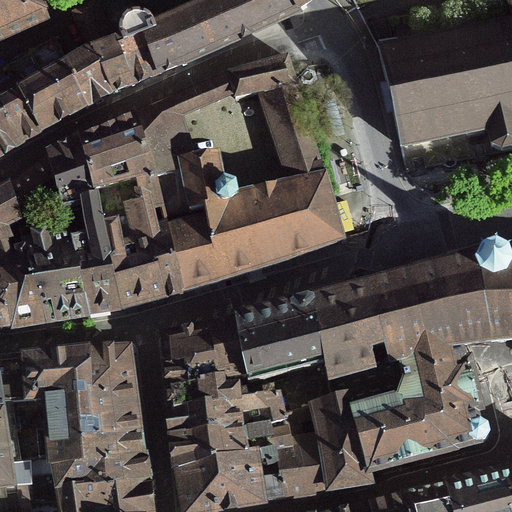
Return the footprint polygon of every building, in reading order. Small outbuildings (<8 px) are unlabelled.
[(0,155),(6,152),(20,143),(30,138),(41,132),(61,121),(83,108),(85,111),(87,110),(87,108),(94,104),(93,103),(98,101),(102,98),(109,94),(120,90),(130,86),(131,86),(132,88),(133,87),(133,85),(142,81),(156,75),(157,76),(160,75),(159,74),(170,70),(181,66),(182,68),(186,66),(185,64),(278,21),(298,12),(290,0),(224,0),(202,12),(153,30),(151,23),(146,18),(138,16),(129,18),(124,21),(120,26),(117,33),(117,41),(112,43),(105,27),(97,8),(74,19),(90,53),(67,66),(54,42),(7,68),(0,72),(0,155)] [(0,0),(0,40),(45,20),(35,0),(0,0)] [(511,0),(290,0),(298,12),(301,11),(301,12),(319,0),(507,0),(511,18),(511,0)] [(511,23),(377,51),(388,100),(399,148),(419,145),(487,130),(490,148),(500,153),(511,150),(511,23)] [(312,179),(323,176),(287,60),(232,75),(229,78),(234,98),(234,101),(263,97),(289,175),(310,170),(312,179)] [(182,120),(234,98),(229,78),(199,91),(163,106),(135,118),(151,175),(153,180),(179,172),(197,167),(182,120)] [(96,204),(139,193),(135,178),(151,175),(135,118),(80,141),(79,140),(93,189),(96,204)] [(96,204),(93,189),(79,140),(75,142),(76,144),(50,158),(49,156),(48,156),(62,211),(61,211),(67,235),(87,317),(120,311),(100,233),(96,204)] [(18,232),(22,247),(67,235),(61,211),(62,211),(48,156),(43,158),(44,161),(8,190),(17,221),(15,221),(18,232)] [(179,172),(153,180),(152,181),(161,212),(165,225),(166,229),(181,295),(224,282),(242,276),(266,269),(287,262),(311,253),(341,242),(323,176),(312,179),(291,183),(292,185),(235,198),(234,188),(223,184),(222,185),(218,163),(197,167),(179,172)] [(151,175),(135,178),(139,193),(144,210),(150,237),(164,299),(181,295),(166,229),(165,225),(161,212),(152,181),(153,180),(151,175)] [(7,240),(18,232),(15,221),(17,221),(8,190),(0,193),(0,241),(7,240)] [(139,193),(96,204),(100,233),(120,311),(164,299),(150,237),(144,210),(139,193)] [(87,317),(67,235),(22,247),(26,259),(44,323),(87,317)] [(44,323),(26,259),(16,262),(7,240),(0,241),(0,272),(0,273),(0,277),(12,328),(12,329),(15,329),(14,328),(44,323)] [(234,323),(234,325),(246,378),(247,384),(323,365),(331,402),(315,405),(310,407),(311,411),(313,419),(318,438),(301,441),(289,442),(288,443),(290,450),(299,448),(323,443),(330,493),(332,493),(332,492),(364,487),(364,488),(370,487),(369,481),(368,481),(366,474),(452,452),(452,451),(480,444),(484,441),(487,436),(486,431),(484,428),(482,426),(478,425),(475,425),(473,414),(479,412),(476,402),(478,401),(478,400),(476,400),(474,390),(476,390),(475,388),(473,388),(467,364),(461,365),(457,347),(511,339),(511,261),(511,262),(507,251),(508,250),(495,244),(481,249),(477,257),(472,258),(473,261),(442,267),(441,264),(436,265),(437,269),(234,323)] [(0,330),(12,328),(0,277),(0,330)] [(246,378),(234,325),(208,332),(168,340),(168,339),(164,339),(164,344),(165,344),(167,361),(167,368),(168,373),(169,392),(170,409),(171,414),(246,402),(245,400),(244,393),(236,395),(232,390),(225,391),(224,382),(246,378)] [(77,419),(85,419),(84,403),(87,403),(87,379),(88,379),(86,351),(84,351),(84,352),(5,361),(0,361),(0,390),(11,465),(19,465),(12,412),(20,411),(20,402),(45,400),(49,461),(49,462),(50,469),(52,469),(52,468),(80,464),(78,443),(77,419)] [(136,421),(136,416),(134,408),(128,356),(129,355),(128,351),(123,351),(123,352),(103,352),(103,351),(88,352),(88,351),(86,351),(88,379),(87,379),(87,403),(84,403),(85,419),(77,419),(78,443),(80,464),(52,468),(52,469),(57,491),(57,495),(60,511),(148,511),(145,480),(142,461),(141,455),(139,441),(138,436),(136,421)] [(0,511),(16,511),(17,508),(11,465),(0,390),(0,511)] [(246,402),(171,414),(171,420),(173,438),(239,431),(282,421),(276,396),(246,402)] [(275,452),(290,450),(288,443),(282,421),(239,431),(173,438),(174,453),(177,473),(253,457),(275,452)] [(290,450),(275,452),(284,500),(295,499),(306,497),(317,495),(327,493),(327,494),(330,493),(323,443),(299,448),(290,450)] [(275,452),(253,457),(260,504),(265,503),(284,500),(275,452)] [(260,506),(260,504),(253,457),(177,473),(179,486),(182,509),(182,511),(213,511),(256,505),(256,506),(260,506)] [(60,511),(57,495),(57,491),(52,469),(50,469),(49,462),(19,465),(11,465),(17,508),(16,511),(60,511)] [(451,511),(511,511),(511,470),(479,480),(445,489),(451,511)] [(451,511),(445,489),(406,497),(408,511),(451,511)] [(408,511),(406,497),(369,508),(369,511),(408,511)]
